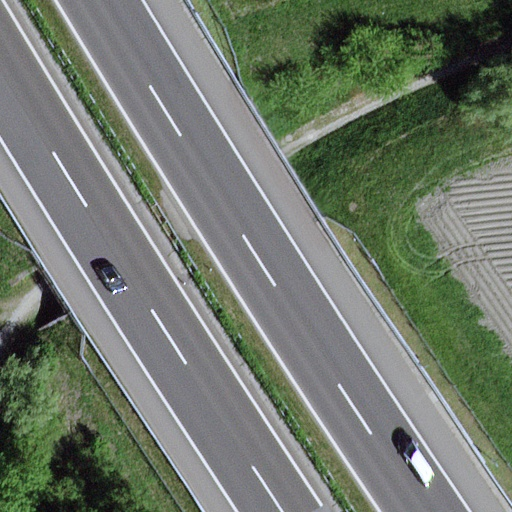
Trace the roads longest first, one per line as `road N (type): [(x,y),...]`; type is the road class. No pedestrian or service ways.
road 1 (motorway): [(432,511),(257,254),(99,0)]
road 2 (motorway): [(0,76),(283,511)]
